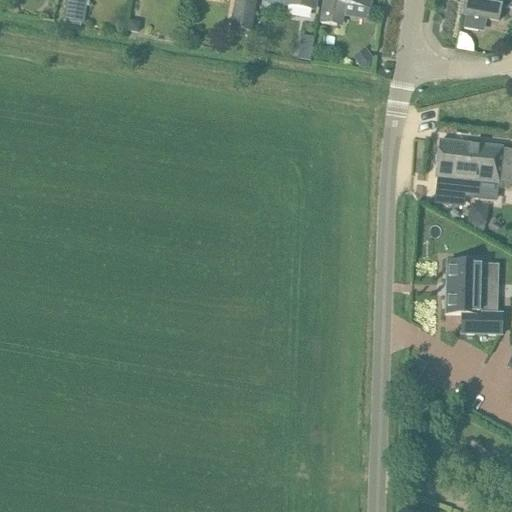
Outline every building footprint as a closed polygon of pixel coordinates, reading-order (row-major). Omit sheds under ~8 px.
[(252,32),(255,13),(257,2),(256,0),(236,0),(232,30),(252,32)] [(286,0),(285,7),(314,12),(315,5),(315,0),(286,0)] [(324,0),(324,5),(321,27),(336,29),(338,16),(343,16),(344,8),(369,12),(370,0),(324,0)] [(511,8),(511,0),(464,0),(462,15),(465,16),(462,29),(483,33),(485,19),(498,21),(501,7),(511,8)] [(65,9),(62,22),(83,26),(85,13),(65,9)] [(288,9),(287,18),(309,20),(310,11),(288,9)] [(127,21),(126,33),(137,34),(139,22),(127,21)] [(300,38),(297,61),(309,63),(313,40),(300,38)] [(365,48),(352,58),(359,68),(370,70),(372,58),(365,48)] [(511,150),(439,143),(435,178),(439,179),(437,194),(445,195),(444,205),(462,206),(464,197),(495,200),(496,185),(498,185),(509,186),(511,186),(511,150)] [(486,227),(488,209),(469,208),(468,226),(472,226),(484,227),(486,227)] [(447,264),(445,316),(461,316),(461,336),(501,337),(501,315),(480,315),(476,315),(477,266),(481,266),(481,265),(447,264)]
